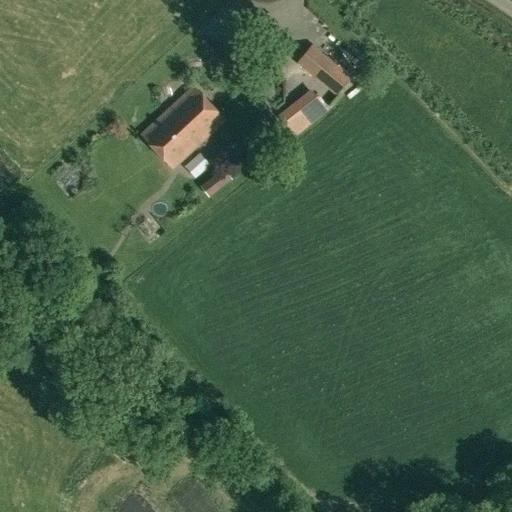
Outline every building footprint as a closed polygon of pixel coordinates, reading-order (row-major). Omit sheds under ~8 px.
[(337,92),(350,76),(313,46),(299,62),(337,92)] [(173,167),(224,119),(193,86),(142,133),(173,167)] [(312,92),(281,116),(295,133),(325,109),(312,92)] [(219,201),(242,180),(235,172),(212,194),(219,201)] [(190,511),(197,511),(217,507),(212,491),(187,498),(190,511)]
